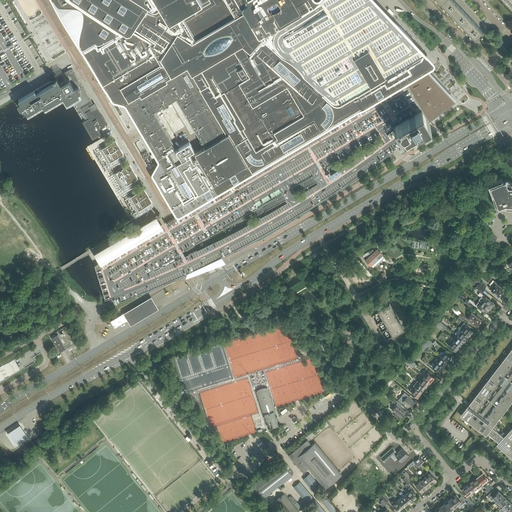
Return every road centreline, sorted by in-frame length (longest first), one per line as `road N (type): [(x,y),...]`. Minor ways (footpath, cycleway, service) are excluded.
road 1 (secondary): [(0,429),(506,121)]
road 2 (secondary): [(499,111),(0,407)]
road 3 (residential): [(455,478),(413,427),(511,304)]
road 4 (tertiary): [(398,0),(436,31),(499,111)]
road 5 (tertiary): [(510,105),(415,0)]
